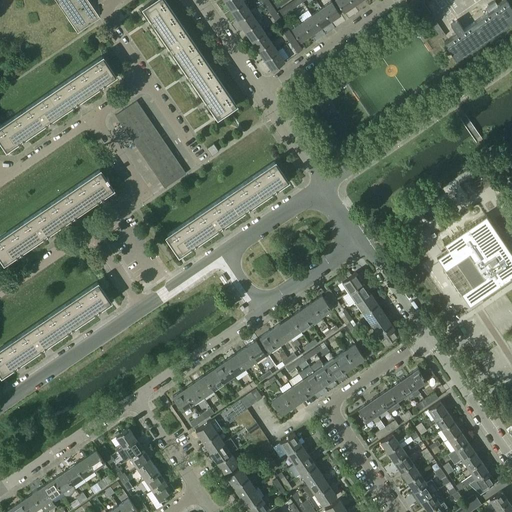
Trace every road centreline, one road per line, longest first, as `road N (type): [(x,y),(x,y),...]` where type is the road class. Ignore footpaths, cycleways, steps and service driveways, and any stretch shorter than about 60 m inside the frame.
road 1 (residential): [(398,511),(333,407),(426,337)]
road 2 (residential): [(325,187),(511,58)]
road 3 (residential): [(0,405),(143,309)]
road 4 (residential): [(0,493),(135,401)]
road 5 (residential): [(261,92),(396,0)]
road 6 (residential): [(89,231),(143,194),(92,117)]
road 7 (residential): [(135,401),(263,311)]
road 8 (tertiary): [(511,462),(426,337)]
road 9 (residential): [(224,254),(325,187)]
road 10 (residential): [(263,311),(362,242)]
